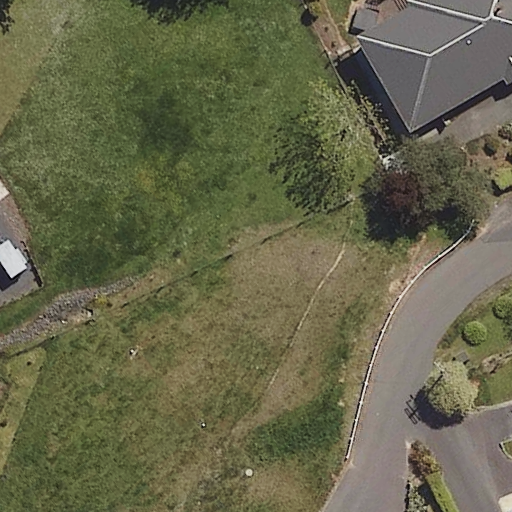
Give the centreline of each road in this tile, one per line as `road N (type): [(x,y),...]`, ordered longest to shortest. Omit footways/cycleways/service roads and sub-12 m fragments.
road 1 (residential): [(401,370),(422,324),(511,241)]
road 2 (residential): [(401,370),(470,511)]
road 3 (residential): [(359,511),(401,370)]
